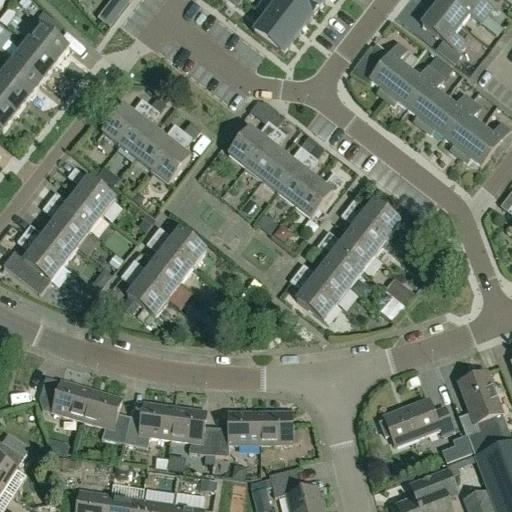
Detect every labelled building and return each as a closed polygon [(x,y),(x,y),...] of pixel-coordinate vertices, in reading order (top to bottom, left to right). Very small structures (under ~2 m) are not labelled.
[(239,0),(228,0),(228,1),(237,9),(242,2),(239,0)] [(303,0),(284,0),(280,6),(307,27),(318,11),(303,0)] [(303,0),(318,11),(326,0),(303,0)] [(486,19),(461,0),(443,0),(443,1),(441,0),(436,0),(432,5),(462,29),(470,19),(480,27),(486,19)] [(461,0),(486,19),(487,19),(492,23),(499,28),(506,20),(493,10),(483,2),(484,0),(461,0)] [(462,29),(432,5),(425,14),(430,17),(422,28),(442,43),(458,55),(464,47),(454,39),(462,29)] [(280,6),(268,22),(295,42),(307,27),(280,6)] [(120,18),(108,9),(98,21),(110,30),(120,18)] [(9,12),(0,22),(0,25),(11,34),(18,26),(12,21),(16,17),(9,12)] [(268,22),(256,38),(283,58),(295,42),(268,22)] [(492,23),(486,31),(496,39),(503,31),(499,28),(492,23)] [(27,46),(56,69),(70,52),(41,29),(27,46)] [(0,31),(0,52),(2,54),(12,41),(0,31)] [(435,53),(454,68),(461,58),(458,55),(442,43),(435,53)] [(56,69),(27,46),(14,63),(43,86),(56,69)] [(386,103),(408,74),(398,67),(406,55),(398,49),(390,60),(379,51),(369,63),(366,60),(356,73),(370,85),(381,93),(378,97),(386,103)] [(435,78),(443,67),(435,61),(427,72),(435,78)] [(14,63),(1,79),(29,102),(43,86),(14,63)] [(451,73),(443,67),(435,78),(443,83),(451,73)] [(419,82),(408,74),(386,103),(394,109),(396,105),(407,113),(435,78),(427,72),(419,82)] [(443,83),(435,78),(407,113),(418,121),(414,125),(422,132),(445,103),(434,95),(443,83)] [(29,102),(1,79),(0,80),(0,105),(16,119),(29,102)] [(445,103),(422,132),(431,138),(433,134),(444,142),(472,107),(463,100),(456,111),(445,103)] [(157,101),(151,110),(119,150),(135,163),(157,135),(150,130),(160,117),(159,116),(166,108),(157,101)] [(219,117),(227,124),(239,110),(230,102),(219,117)] [(151,110),(143,104),(133,117),(124,110),(103,137),(119,150),(151,110)] [(16,119),(0,105),(0,134),(2,136),(16,119)] [(480,113),(472,107),(444,142),(455,150),(451,155),(459,161),(481,132),(471,124),(480,113)] [(245,173),(276,132),(284,122),(276,116),(268,126),(258,139),(250,132),(228,160),(245,173)] [(183,136),(152,176),(169,189),(190,162),(182,156),(192,143),(193,144),(200,136),(191,128),(184,137),(183,136)] [(165,142),(157,135),(135,163),(152,176),(183,136),(175,129),(165,142)] [(492,140),(481,132),(459,161),(466,167),(470,163),(481,172),(492,159),(509,136),(500,129),(492,140)] [(285,139),(276,132),(245,173),(261,185),(282,157),(275,151),(285,139)] [(316,148),(308,142),(302,150),(310,156),(316,148)] [(310,156),(309,158),(315,163),(323,153),(316,148),(310,156)] [(282,157),(261,185),(277,198),(308,158),(300,151),(291,164),(282,157)] [(308,158),(277,198),(294,210),(315,183),(308,177),(317,165),(315,163),(309,158),(308,158)] [(356,163),(343,179),(354,187),(367,172),(356,163)] [(97,179),(104,185),(111,176),(104,170),(97,179)] [(74,199),(101,220),(115,203),(75,172),(67,181),(81,191),(74,199)] [(324,189),(315,183),(294,210),(311,224),(332,196),(335,198),(344,186),(333,177),(324,189)] [(132,203),(139,208),(142,204),(142,200),(137,196),(132,203)] [(56,197),(49,206),(89,237),(101,220),(74,199),(69,207),(56,197)] [(507,216),(511,209),(511,205),(507,202),(501,211),(507,216)] [(260,211),(250,204),(242,214),(252,221),(260,211)] [(354,204),(347,213),(387,244),(404,222),(399,218),(395,223),(374,206),(367,214),(354,204)] [(89,237),(49,206),(43,214),(55,224),(49,232),(76,253),(89,237)] [(387,244),(347,213),(341,221),(354,231),(347,239),(374,260),(387,244)] [(145,237),(155,225),(147,220),(138,232),(145,237)] [(273,238),(283,246),(291,236),(280,228),(273,238)] [(76,253),(49,232),(43,240),(30,230),(24,238),(63,269),(76,253)] [(159,232),(153,241),(193,272),(206,255),(179,234),(172,242),(159,232)] [(329,237),(322,246),(361,277),(374,260),(347,239),(341,247),(329,237)] [(63,269),(24,238),(17,246),(29,256),(23,264),(21,263),(14,272),(27,282),(34,273),(50,286),(63,269)] [(193,272),(153,241),(146,249),(159,259),(153,267),(180,289),(193,272)] [(361,277),(322,246),(315,254),(328,264),(322,272),(348,293),(361,277)] [(109,266),(118,273),(124,265),(115,258),(109,266)] [(180,289),(153,267),(147,275),(134,265),(127,273),(168,305),(180,289)] [(303,269),(296,278),(336,309),(348,293),(322,272),(316,279),(303,269)] [(168,305),(127,273),(121,282),(134,292),(127,300),(138,309),(143,312),(149,317),(155,321),(168,305)] [(100,284),(106,288),(112,280),(104,274),(100,279),(100,284)] [(336,309),(296,278),(289,286),(303,297),(296,305),(323,326),(336,309)] [(396,303),(405,310),(414,299),(405,292),(396,303)] [(138,309),(127,300),(120,309),(131,318),(138,309)] [(149,318),(149,317),(143,312),(137,320),(144,325),(144,324),(149,318)] [(477,436),(467,440),(494,511),(511,511),(511,447),(506,450),(495,421),(502,418),(486,377),(459,387),(477,436)] [(82,426),(92,394),(60,385),(60,386),(45,381),(39,404),(41,413),(52,416),(52,417),(82,426)] [(122,403),(92,394),(82,426),(106,432),(102,444),(124,448),(130,421),(118,418),(122,403)] [(444,412),(433,417),(428,404),(384,421),(385,425),(380,427),(385,442),(391,440),(396,451),(440,434),(442,439),(453,434),(444,412)] [(141,423),(130,421),(124,448),(147,452),(149,441),(170,444),(171,444),(177,412),(143,408),(141,423)] [(171,444),(170,444),(169,455),(201,459),(215,460),(217,432),(204,431),(206,416),(177,412),(171,444)] [(228,433),(217,432),(215,460),(228,461),(229,449),(261,449),(261,417),(228,417),(228,433)] [(292,417),(261,417),(261,449),(292,449),(292,417)] [(312,422),(312,443),(330,443),(330,422),(312,422)] [(472,458),(464,437),(451,442),(459,463),(472,458)] [(2,448),(23,462),(26,458),(23,455),(26,451),(8,439),(2,448)] [(0,474),(11,482),(23,462),(2,448),(0,446),(0,474)] [(56,470),(68,471),(69,463),(57,461),(56,470)] [(272,491),(299,484),(296,473),(269,480),(272,491)] [(117,474),(116,481),(122,482),(126,479),(127,475),(117,474)] [(450,511),(446,502),(457,498),(448,475),(411,489),(416,502),(398,509),(398,511),(450,511)] [(272,491),(275,502),(285,499),(288,511),(322,511),(317,491),(301,495),(299,484),(272,491)] [(202,495),(212,496),(213,486),(203,485),(202,495)] [(160,488),(159,497),(188,500),(189,491),(160,488)] [(253,496),(255,505),(268,501),(266,493),(253,496)] [(492,511),(486,494),(462,503),(465,511),(492,511)] [(109,511),(111,500),(80,496),(77,511),(109,511)] [(111,500),(109,511),(140,511),(142,505),(111,500)]
